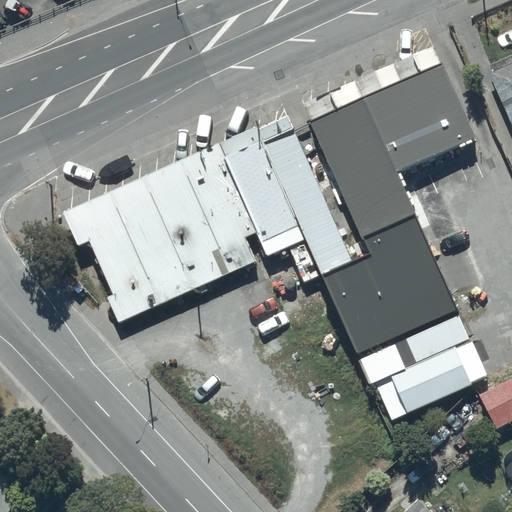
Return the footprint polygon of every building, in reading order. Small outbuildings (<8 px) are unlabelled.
[(489,70),(511,119),(511,51),(491,61),(494,68),(489,70)] [(471,131),(439,59),(310,117),(367,244),(350,251),(319,265),(357,349),(459,303),(396,165),(471,131)] [(350,251),(294,123),(262,136),(306,235),(319,265),(350,251)] [(262,136),(225,151),(258,230),(266,251),(306,235),(262,136)] [(258,230),(225,151),(69,218),(78,239),(89,234),(113,289),(109,291),(120,318),(259,258),(248,234),(258,230)] [(511,374),(479,391),(496,424),(511,415),(511,374)] [(0,469),(0,511),(1,511),(22,496),(0,469)] [(437,511),(427,501),(424,503),(418,496),(406,508),(410,511),(437,511)]
